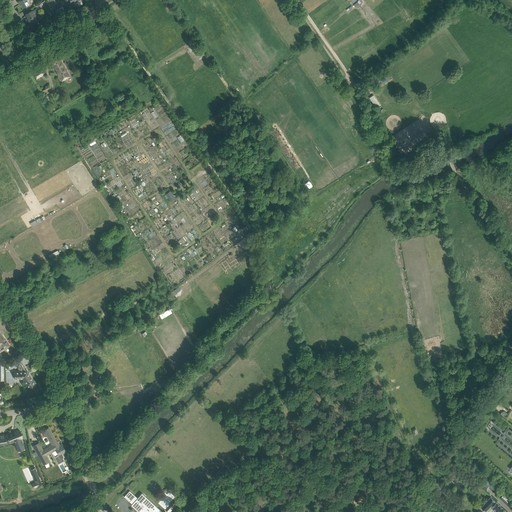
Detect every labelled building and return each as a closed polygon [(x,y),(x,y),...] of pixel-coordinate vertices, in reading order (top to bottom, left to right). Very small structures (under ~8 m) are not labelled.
[(36,9),(26,14),(30,23),(37,20),(40,19),(37,14),(38,13),(36,9)] [(62,81),(70,77),(58,54),(50,59),(62,81)] [(33,73),(36,77),(37,79),(45,73),(42,67),(33,73)] [(389,77),(385,70),(375,77),(380,85),(383,83),(382,81),(389,77)] [(374,94),(369,97),(376,108),(381,105),(374,94)] [(173,199),(169,192),(165,194),(168,198),(170,201),(173,199)] [(161,318),(172,313),(170,309),(159,313),(161,318)] [(0,349),(1,351),(3,350),(6,348),(6,347),(9,346),(8,344),(8,343),(6,340),(5,340),(0,332),(0,330),(1,330),(0,329),(0,349)] [(18,357),(12,362),(15,366),(18,365),(20,371),(14,371),(15,379),(23,379),(29,388),(35,383),(27,370),(25,371),(20,363),(22,362),(18,357)] [(42,449),(36,452),(43,465),(49,461),(46,456),(52,453),(52,452),(56,450),(57,451),(59,455),(61,454),(62,454),(65,452),(63,447),(60,449),(59,447),(60,446),(57,441),(56,442),(49,428),(43,431),(45,435),(46,437),(48,435),(53,444),(43,450),(42,449)] [(5,434),(0,435),(0,445),(3,445),(8,444),(10,443),(9,441),(14,439),(16,442),(17,442),(19,446),(17,446),(19,450),(24,448),(25,449),(21,439),(22,438),(18,430),(19,429),(5,434)] [(35,468),(31,470),(35,482),(37,486),(42,484),(42,485),(42,484),(35,467),(34,467),(35,468)] [(496,489),(490,483),(487,486),(493,492),(496,489)] [(135,495),(129,501),(132,504),(131,505),(138,511),(160,511),(161,511),(160,511),(146,498),(146,497),(142,501),(138,497),(137,498),(135,495)] [(507,511),(497,501),(495,503),(494,502),(495,501),(490,496),(481,506),(487,511),(493,504),(493,505),(492,506),(498,511),(482,511),(481,511),(480,511),(478,511),(477,511),(507,511)]
